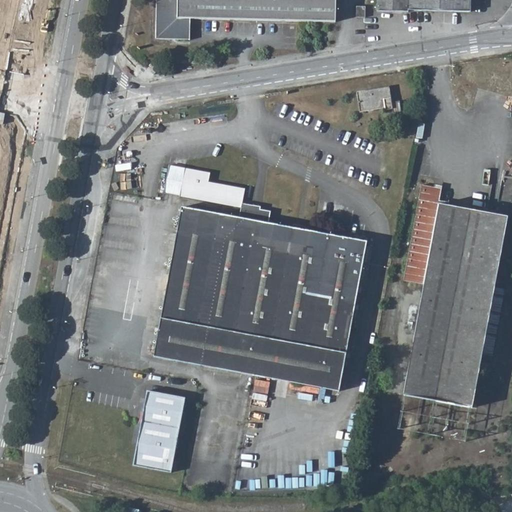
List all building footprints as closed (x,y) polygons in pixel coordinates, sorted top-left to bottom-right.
[(335,0),(156,0),(155,37),(189,38),(190,18),(335,22),(335,0)] [(376,0),(376,11),(407,12),(407,11),(406,0),(376,0)] [(406,0),(407,11),(469,12),(469,0),(406,0)] [(356,18),(364,18),(364,7),(356,6),(356,18)] [(388,87),(355,92),(358,113),(383,109),(383,111),(392,109),(391,103),(388,87)] [(398,102),(391,103),(392,109),(393,116),(400,115),(398,102)] [(207,173),(167,166),(163,193),(239,206),(237,217),(267,223),(269,213),(257,211),(258,206),(240,203),(242,190),(205,183),(207,173)] [(440,190),(420,186),(402,281),(422,285),(437,205),(440,190)] [(492,289),(506,218),(437,205),(422,285),(400,396),(468,410),(479,355),(492,289)] [(503,291),(492,289),(479,355),(490,357),(503,291)] [(173,472),(186,396),(147,389),(134,465),(173,472)]
